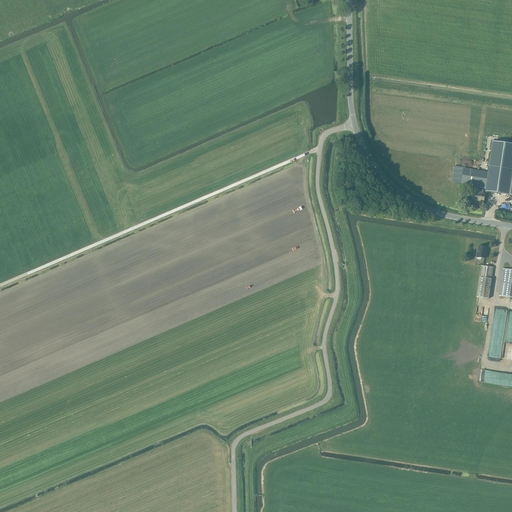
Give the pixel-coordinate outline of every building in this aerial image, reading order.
[(511,195),(511,144),(493,141),(485,192),(511,195)] [(461,183),(485,187),(488,172),(464,168),(461,183)] [(471,200),(483,202),(484,194),(482,194),(483,191),(479,190),(478,193),(472,193),(471,200)] [(476,258),(485,259),(486,248),(478,247),(476,258)] [(481,266),(479,278),(491,280),(493,268),(481,266)] [(499,296),(511,298),(511,270),(503,269),(499,296)] [(502,314),(491,314),(491,347),(498,347),(498,341),(500,341),(500,335),(502,335),(502,314)] [(488,370),(487,379),(503,381),(504,372),(488,370)]
